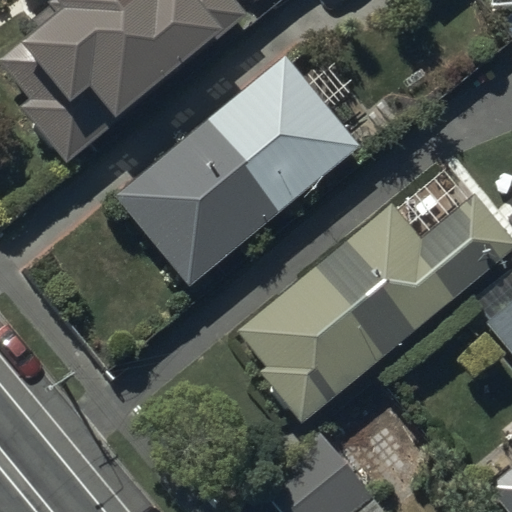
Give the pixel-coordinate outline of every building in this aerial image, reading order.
[(212,50),(239,27),(215,0),(73,0),(47,22),(53,30),(36,45),(32,40),(0,66),(0,81),(25,111),(14,120),(61,176),(103,141),(106,146),(215,54),(212,50)] [(244,0),(254,11),(266,0),(244,0)] [(278,71),(109,209),(181,297),(350,160),(278,71)] [(437,179),(229,344),(258,379),(252,384),(294,437),(511,264),(464,205),(460,208),(437,179)] [(511,309),(485,330),(511,366),(511,309)] [(369,511),(314,441),(250,489),(268,511),(369,511)] [(511,511),(511,476),(483,501),(491,511),(511,511)]
